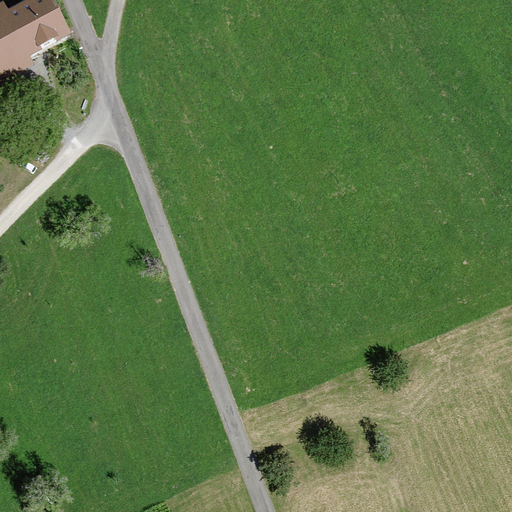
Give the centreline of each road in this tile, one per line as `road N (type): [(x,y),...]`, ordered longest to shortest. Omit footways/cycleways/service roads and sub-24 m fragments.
road 1 (residential): [(101,81),(260,511)]
road 2 (track): [(0,232),(86,137),(116,118)]
